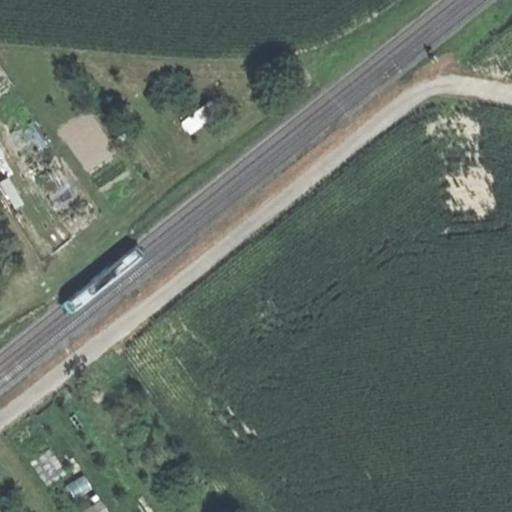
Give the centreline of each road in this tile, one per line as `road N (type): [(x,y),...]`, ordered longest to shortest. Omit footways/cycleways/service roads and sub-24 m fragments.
road 1 (track): [(0,425),(407,98),(433,89),(511,97)]
road 2 (track): [(288,94),(0,310)]
